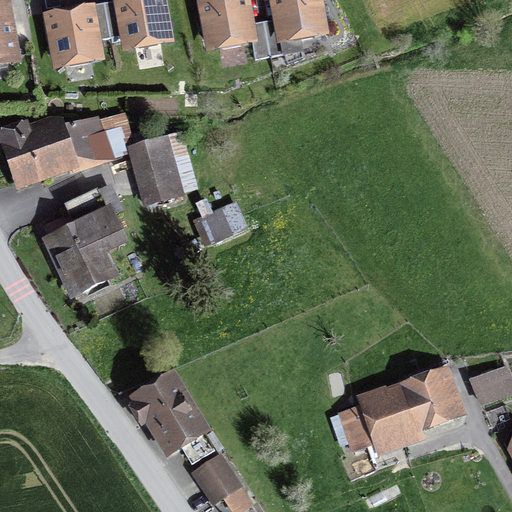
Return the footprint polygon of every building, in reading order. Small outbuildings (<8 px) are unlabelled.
[(163,0),(140,0),(118,4),(127,54),(172,46),(163,0)] [(248,0),(218,0),(202,3),(210,47),(255,40),(248,0)] [(273,0),(282,46),(326,37),(318,0),(273,0)] [(8,9),(0,10),(0,63),(16,61),(8,9)] [(93,12),(49,19),(57,68),(101,61),(93,12)] [(23,129),(4,136),(19,179),(70,161),(74,173),(112,160),(96,117),(27,142),(23,129)] [(171,144),(136,155),(151,204),(185,193),(171,144)] [(237,206),(204,219),(214,243),(247,229),(237,206)] [(113,212),(44,244),(73,308),(123,285),(110,257),(130,248),(113,212)] [(172,383),(142,402),(181,464),(211,446),(172,383)] [(439,383),(372,406),(386,449),(453,426),(439,383)] [(219,460),(197,475),(218,507),(240,492),(219,460)]
